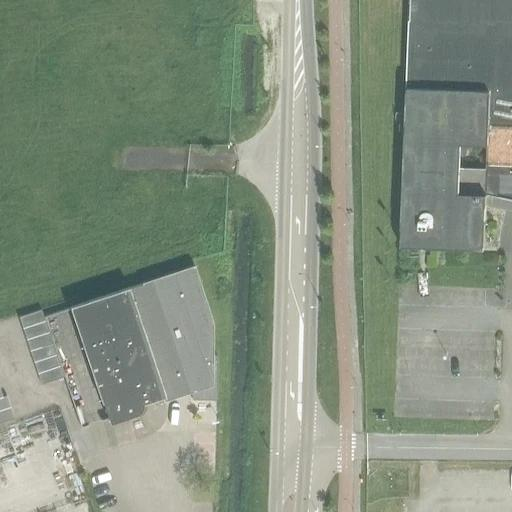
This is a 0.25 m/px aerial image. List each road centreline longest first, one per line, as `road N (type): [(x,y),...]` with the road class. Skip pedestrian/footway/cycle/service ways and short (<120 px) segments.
road 1 (secondary): [(302,511),(313,164),(307,28),(298,0)]
road 2 (secondary): [(296,0),(288,28),(274,511)]
